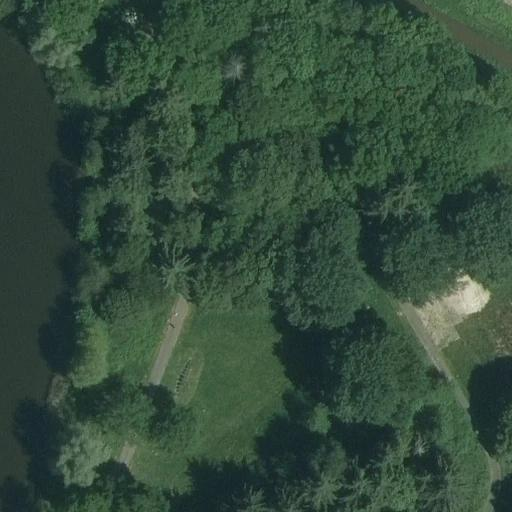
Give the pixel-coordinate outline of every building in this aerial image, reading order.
[(251,336),(252,315),(225,314),(224,336),(251,336)] [(235,357),(196,363),(199,384),(238,377),(235,357)] [(249,381),(207,391),(212,411),(254,402),(249,381)] [(170,426),(205,411),(197,394),(163,409),(170,426)] [(282,401),(230,434),(241,451),(293,418),(282,401)] [(229,440),(214,448),(224,468),(240,460),(229,440)]
